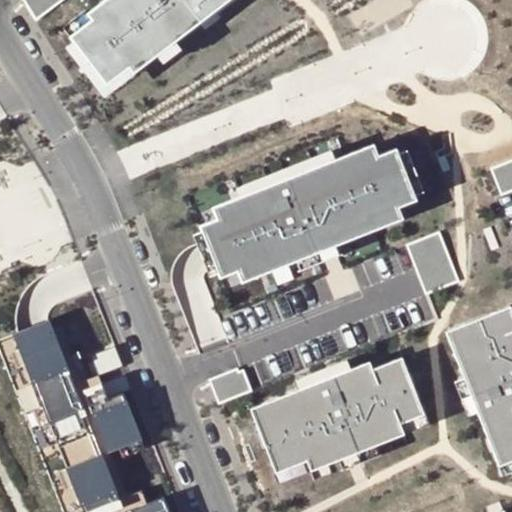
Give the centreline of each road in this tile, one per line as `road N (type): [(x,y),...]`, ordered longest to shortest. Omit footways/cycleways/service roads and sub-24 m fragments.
road 1 (residential): [(0,28),(76,148),(170,380)]
road 2 (residential): [(170,380),(408,287)]
road 3 (residential): [(170,380),(223,511)]
